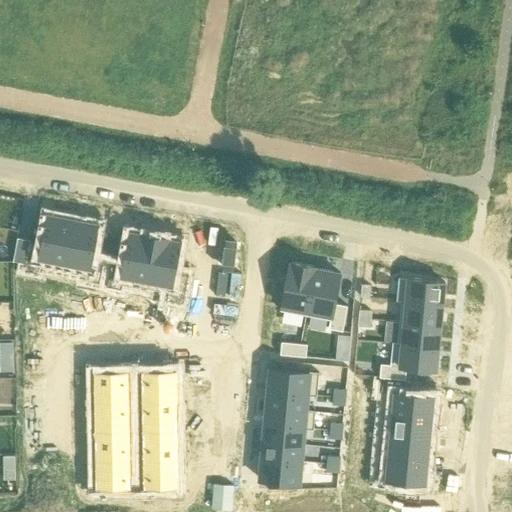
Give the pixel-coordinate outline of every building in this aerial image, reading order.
[(39,244),(37,257),(41,257),(39,266),(63,270),(73,215),(46,209),(39,244)] [(73,215),(63,270),(86,274),(88,266),(89,266),(92,254),(95,239),(99,219),(73,215)] [(121,261),(119,274),(123,275),(121,283),(145,288),(146,283),(155,229),(138,228),(138,229),(132,228),(128,227),(121,261)] [(155,229),(146,283),(168,287),(169,283),(171,284),(175,271),(181,237),(171,235),(171,233),(155,229)] [(17,236),(12,260),(25,263),(29,242),(30,239),(17,236)] [(25,263),(24,268),(38,271),(39,266),(41,257),(37,257),(39,244),(29,242),(25,263)] [(86,274),(85,279),(99,281),(104,256),(92,254),(89,266),(88,266),(86,274)] [(111,259),(106,285),(121,288),(121,283),(123,275),(119,274),(121,261),(111,259)] [(280,305),(306,310),(315,264),(289,259),(280,305)] [(333,316),(336,302),(342,269),(315,264),(306,310),(333,316)] [(168,287),(167,298),(181,300),(186,273),(175,271),(171,284),(169,283),(168,287)] [(401,300),(442,304),(442,281),(408,276),(408,277),(399,277),(396,299),(401,300)] [(361,295),(369,296),(371,283),(366,283),(362,282),(361,295)] [(400,320),(439,324),(442,304),(401,300),(400,320)] [(336,302),(333,316),(329,327),(342,329),(347,304),(336,302)] [(359,317),(371,318),(372,309),(360,308),(359,317)] [(358,326),(370,327),(371,318),(359,317),(358,326)] [(394,340),(438,344),(439,324),(400,320),(386,319),(385,339),(398,340),(398,341),(394,340)] [(22,331),(35,331),(34,323),(22,323),(22,331)] [(35,331),(47,331),(46,323),(34,323),(35,331)] [(265,324),(263,337),(282,341),(284,327),(265,324)] [(23,339),(35,339),(35,331),(22,331),(23,339)] [(35,339),(47,339),(47,331),(35,331),(35,339)] [(351,334),(338,333),(335,358),(348,359),(351,334)] [(23,347),(35,347),(35,339),(23,339),(23,347)] [(35,347),(47,347),(47,339),(35,339),(35,347)] [(391,363),(406,365),(434,368),(438,344),(394,340),(391,363)] [(12,341),(0,341),(0,370),(13,371),(12,341)] [(282,341),(280,353),(299,355),(306,355),(307,342),(282,341)] [(23,356),(35,355),(35,347),(23,347),(23,356)] [(47,355),(47,347),(35,347),(35,355),(47,355)] [(391,363),(381,362),(380,376),(404,378),(406,365),(391,363)] [(268,390),(307,393),(309,371),(270,367),(268,390)] [(129,369),(94,370),(96,488),(131,488),(129,369)] [(177,369),(141,369),(143,487),(179,487),(177,369)] [(381,376),(380,391),(385,392),(393,392),(393,389),(407,389),(407,378),(404,378),(380,376),(381,376)] [(333,396),(346,397),(346,389),(334,388),(333,396)] [(385,392),(383,412),(431,417),(433,392),(407,389),(393,389),(393,392),(385,392)] [(267,406),(306,410),(307,393),(268,390),(267,406)] [(346,397),(333,396),(333,404),(345,405),(346,397)] [(265,423),(304,427),(306,410),(267,406),(265,423)] [(383,412),(381,433),(428,439),(431,417),(383,412)] [(360,418),(349,417),(348,431),(358,432),(360,418)] [(330,429),(342,430),(343,422),(331,421),(330,429)] [(264,440),(303,443),(304,427),(265,423),(264,440)] [(342,430),(330,429),(330,437),(342,438),(342,430)] [(381,433),(379,456),(426,460),(428,439),(381,433)] [(358,440),(347,439),(346,452),(356,453),(358,440)] [(264,440),(263,451),(262,456),(263,457),(301,460),(303,443),(264,440)] [(355,466),(356,453),(346,452),(345,465),(355,466)] [(327,463),(339,464),(340,456),(328,454),(327,463)] [(2,455),(3,479),(15,479),(14,455),(2,455)] [(260,479),(264,479),(299,483),(301,460),(263,457),(262,456),(260,479)] [(377,478),(386,479),(424,482),(426,460),(379,456),(377,478)] [(339,464),(327,463),(326,471),(339,472),(339,464)] [(26,482),(34,482),(34,469),(26,470),(26,482)] [(34,482),(42,481),(42,469),(34,469),(34,482)] [(42,481),(50,481),(50,469),(42,469),(42,481)] [(58,469),(50,469),(50,481),(58,481),(58,469)] [(35,494),(43,493),(42,481),(34,482),(35,494)] [(43,493),(51,493),(50,481),(42,481),(43,493)] [(59,493),(58,481),(50,481),(51,493),(59,493)] [(26,494),(35,494),(34,482),(26,482),(26,494)]
